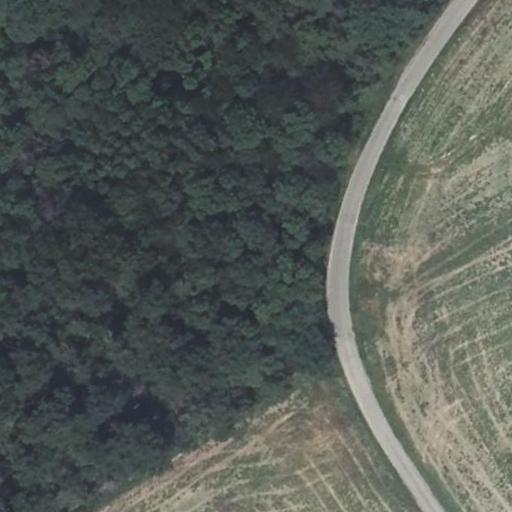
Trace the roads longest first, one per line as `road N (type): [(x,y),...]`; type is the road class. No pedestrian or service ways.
road 1 (unclassified): [(469,0),(360,177),(339,295),(362,392),(436,511)]
road 2 (track): [(339,295),(171,444),(60,511)]
